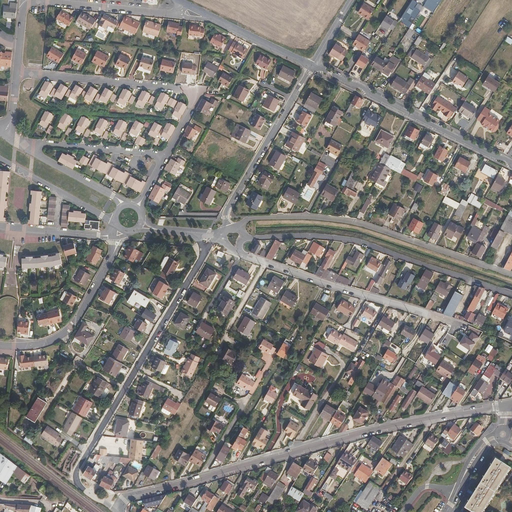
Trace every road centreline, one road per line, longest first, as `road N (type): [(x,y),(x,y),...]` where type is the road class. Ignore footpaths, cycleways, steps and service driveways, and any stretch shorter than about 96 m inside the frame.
road 1 (tertiary): [(115,510),(129,496),(506,404)]
road 2 (residential): [(511,274),(338,219),(249,217),(238,226)]
road 3 (residential): [(243,237),(347,239),(511,294)]
road 4 (tertiary): [(202,256),(77,469),(79,484)]
road 5 (residential): [(163,155),(194,100),(188,90),(16,73)]
road 6 (tertiary): [(511,166),(312,65)]
road 7 (residential): [(240,249),(439,317)]
road 8 (residential): [(19,44),(31,2),(177,13),(186,5)]
road 9 (tertiary): [(312,65),(226,208),(228,229)]
road 10 (residential): [(0,343),(37,343),(67,330),(112,254)]
road 11 (residential): [(163,155),(23,145)]
road 12 (residential): [(186,5),(312,65)]
road 13 (residential): [(0,159),(117,221)]
